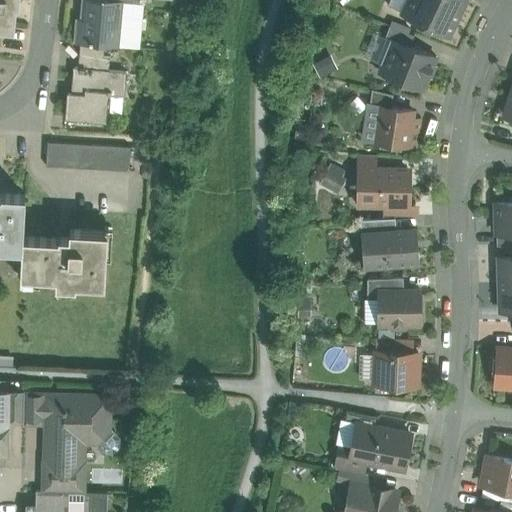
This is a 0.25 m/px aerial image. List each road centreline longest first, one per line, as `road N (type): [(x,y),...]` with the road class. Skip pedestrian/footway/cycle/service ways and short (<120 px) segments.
road 1 (residential): [(454,409),(457,151)]
road 2 (residential): [(55,0),(43,118),(0,116)]
road 3 (residential): [(457,151),(469,91),(511,0)]
